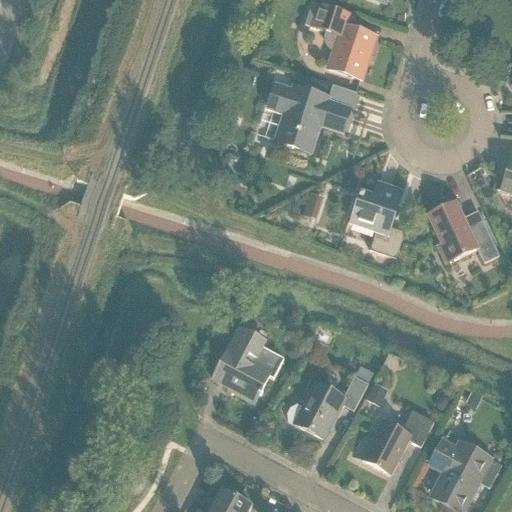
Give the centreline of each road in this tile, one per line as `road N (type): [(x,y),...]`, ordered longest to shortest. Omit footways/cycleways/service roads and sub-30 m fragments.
road 1 (residential): [(164,511),(201,440),(337,511)]
road 2 (residential): [(417,67),(402,116),(403,139),(419,159),(454,161),(471,150),(481,131),(478,106),(461,87)]
